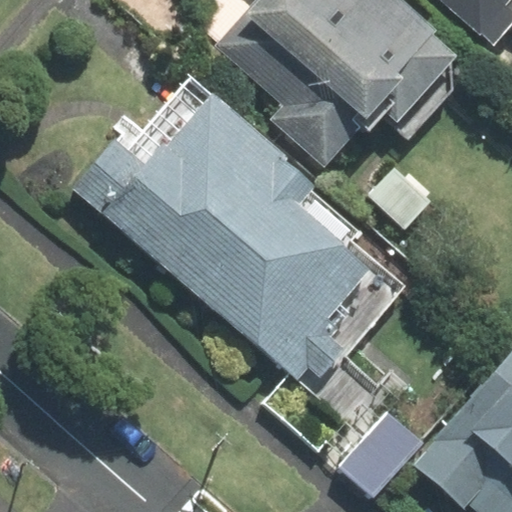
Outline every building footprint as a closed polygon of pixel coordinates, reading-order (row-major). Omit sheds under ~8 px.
[(460,83),(371,0),(249,0),(223,28),(289,89),(255,125),(315,181),(371,121),(399,148),(460,83)] [(511,17),(511,0),(418,0),(482,54),(511,17)] [(168,76),(63,197),(329,426),(354,397),(379,418),(407,387),(356,343),(397,295),(339,246),(350,233),(168,76)] [(361,198),(396,237),(424,212),(389,173),(361,198)] [(511,511),(511,344),(403,476),(445,511),(457,511),(459,510),(461,511),(511,511)] [(409,449),(376,419),(327,474),(360,503),(409,449)]
